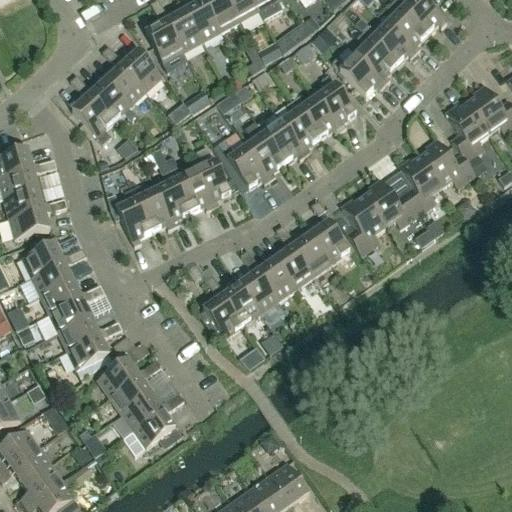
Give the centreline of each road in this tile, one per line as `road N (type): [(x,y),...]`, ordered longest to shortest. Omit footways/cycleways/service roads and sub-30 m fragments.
road 1 (residential): [(117,293),(253,233),(337,176),(382,144),(393,123),(494,30)]
road 2 (residential): [(117,293),(85,230),(55,131),(28,95)]
road 3 (residential): [(208,418),(158,342),(139,336),(117,293)]
